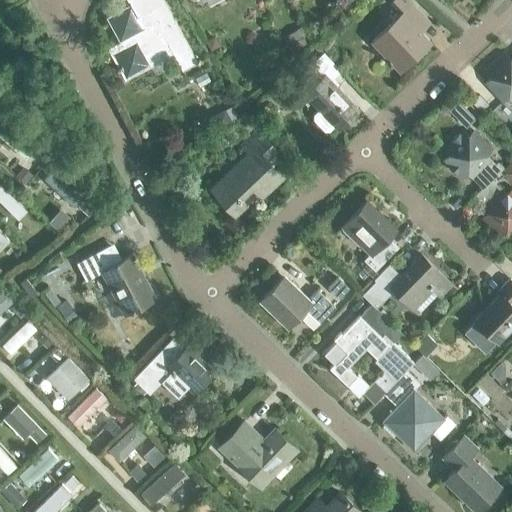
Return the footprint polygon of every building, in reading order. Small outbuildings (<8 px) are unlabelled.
[(182,70),(196,62),(162,0),(128,0),(130,3),(106,17),(119,41),(107,48),(125,80),(173,53),(182,70)] [(372,40),(400,70),(430,41),(413,23),(423,14),(409,0),(391,0),(391,1),(402,12),(372,40)] [(305,94),(337,129),(358,110),(330,80),(340,71),(324,53),(309,67),(321,79),(305,94)] [(511,59),(510,61),(504,55),(485,72),(491,78),(486,83),(502,101),(508,96),(511,100),(511,59)] [(0,126),(0,136),(26,159),(35,148),(5,121),(0,126)] [(260,189),(264,194),(282,176),(265,159),(276,149),(258,130),(241,146),(248,154),(211,189),(235,213),(260,189)] [(494,177),(503,168),(499,165),(497,168),(485,156),(491,150),(474,132),(468,137),(463,131),(444,149),(450,155),(444,161),(462,179),(467,173),(482,188),(494,177)] [(48,178),(75,203),(83,194),(56,170),(48,178)] [(497,180),(494,177),(482,188),(473,196),(488,212),(482,218),(500,236),(506,230),(511,235),(511,234),(511,189),(506,195),(494,183),(497,180)] [(27,209),(0,183),(0,200),(18,218),(27,209)] [(86,195),(76,206),(86,215),(96,205),(86,195)] [(364,259),(375,270),(398,246),(388,236),(395,229),(366,201),(343,225),(371,252),(364,259)] [(0,248),(9,240),(0,230),(0,248)] [(131,255),(116,263),(107,247),(77,264),(86,280),(102,271),(125,314),(155,298),(131,255)] [(439,297),(452,284),(421,255),(401,275),(389,263),(374,279),(375,280),(362,294),(376,307),(394,289),(418,312),(436,293),(439,297)] [(290,280),(287,284),(281,278),(260,301),(287,327),(305,308),(320,323),(335,308),(316,290),(308,298),(290,280)] [(475,320),(497,341),(511,325),(511,280),(510,278),(498,291),(501,294),(475,320)] [(15,302),(6,293),(0,299),(0,315),(5,311),(8,313),(12,309),(10,307),(15,302)] [(374,403),(384,393),(406,370),(413,363),(414,362),(385,334),(382,337),(360,316),(324,353),(334,363),(330,368),(349,386),(359,376),(349,366),(366,348),(377,359),(375,361),(384,370),(363,392),(374,403)] [(36,328),(28,319),(2,344),(11,353),(36,328)] [(192,340),(184,349),(172,338),(134,379),(150,394),(172,371),(194,391),(213,371),(196,355),(202,349),(192,340)] [(423,353),(414,362),(413,363),(419,368),(423,367),(430,360),(423,353)] [(71,390),(87,375),(86,374),(89,371),(81,363),(77,367),(68,358),(57,369),(62,374),(59,378),(71,390)] [(406,370),(384,393),(397,406),(383,420),(414,449),(430,431),(440,440),(456,423),(447,414),(444,417),(414,389),(419,383),(406,370)] [(78,425),(106,397),(95,386),(67,415),(78,425)] [(3,418),(22,438),(27,432),(36,441),(46,432),(18,403),(3,418)] [(274,429),(263,440),(244,422),(219,447),(261,488),(297,451),(274,429)] [(119,460),(146,435),(135,423),(108,449),(119,460)] [(445,480),(476,511),(500,486),(469,457),(477,449),(464,436),(443,457),(455,469),(445,480)] [(16,465),(0,447),(0,465),(7,473),(16,465)] [(57,458),(48,448),(22,472),(31,482),(49,465),(52,469),(56,465),(53,462),(57,458)] [(175,461),(141,493),(151,504),(185,472),(175,461)] [(53,511),(72,493),(62,483),(32,511),(53,511)] [(359,511),(340,493),(321,511),(359,511)]
